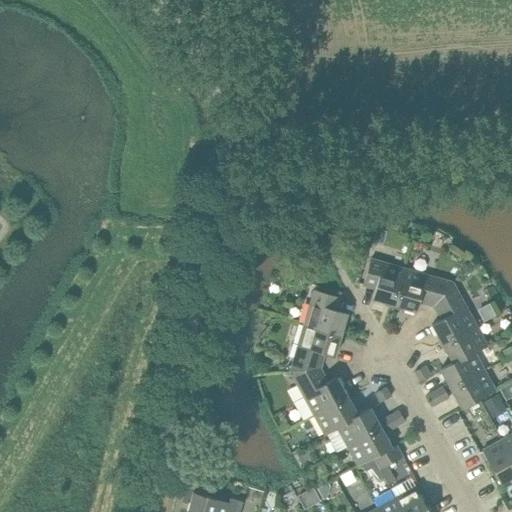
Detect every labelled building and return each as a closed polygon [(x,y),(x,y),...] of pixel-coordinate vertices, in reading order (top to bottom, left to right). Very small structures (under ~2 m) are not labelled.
[(394,305),(405,268),(386,263),(370,258),(362,285),(375,289),(372,299),(394,305)] [(433,306),(452,282),(405,268),(394,305),(416,312),(419,302),(433,306)] [(476,326),(452,282),(433,306),(440,319),(432,324),(442,344),(476,326)] [(313,290),(308,309),(303,324),(340,335),(347,313),(336,310),(340,298),(313,290)] [(483,321),(495,314),(488,302),(476,309),(483,321)] [(334,357),(340,335),(303,324),(290,372),(320,369),(324,354),(334,357)] [(487,346),(476,326),(442,344),(452,362),(453,363),(474,352),(475,353),(487,346)] [(484,370),(475,353),(474,352),(453,363),(452,362),(440,369),(451,389),(484,370)] [(414,372),(419,381),(429,375),(424,366),(414,372)] [(327,382),(320,369),(290,372),(313,415),(347,396),(336,377),(327,382)] [(495,390),(484,370),(451,389),(461,409),(495,390)] [(511,381),(498,389),(504,400),(511,395),(511,381)] [(442,386),(434,391),(440,401),(448,397),(442,386)] [(380,402),(391,396),(386,387),(375,393),(380,402)] [(440,401),(434,391),(427,395),(432,406),(440,401)] [(357,415),(357,414),(347,396),(313,415),(324,435),(337,428),(336,427),(357,415)] [(369,407),(357,414),(357,415),(336,427),(337,428),(347,446),(380,428),(369,407)] [(398,411),(391,415),(396,426),(404,421),(398,411)] [(396,426),(391,415),(383,419),(388,430),(396,426)] [(391,447),(380,428),(347,446),(358,466),(362,463),(373,457),(391,447)] [(511,433),(501,439),(511,458),(511,433)] [(511,476),(511,458),(501,439),(499,440),(482,450),(500,484),(511,476)] [(391,447),(373,457),(384,476),(388,484),(395,480),(387,465),(403,456),(397,445),(396,445),(391,447)] [(373,457),(362,463),(366,471),(371,468),(379,478),(384,476),(373,457)] [(319,478),(313,481),(316,487),(322,484),(319,478)] [(429,511),(419,493),(422,491),(419,485),(415,487),(395,497),(403,511),(429,511)] [(312,488),(296,496),(304,510),(320,502),(312,488)] [(228,502),(212,498),(193,492),(186,511),(239,511),(242,502),(229,498),(228,502)] [(403,511),(395,497),(376,508),(378,511),(403,511)]
